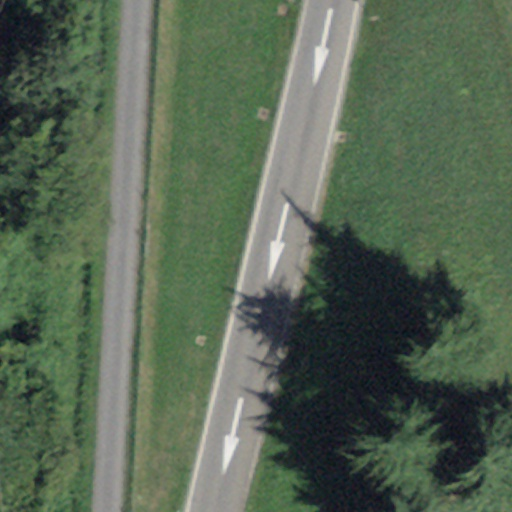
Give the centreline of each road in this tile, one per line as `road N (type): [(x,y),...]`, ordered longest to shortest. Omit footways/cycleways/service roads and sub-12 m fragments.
road 1 (motorway): [(332,0),(212,511)]
road 2 (unclassified): [(139,0),(107,511)]
